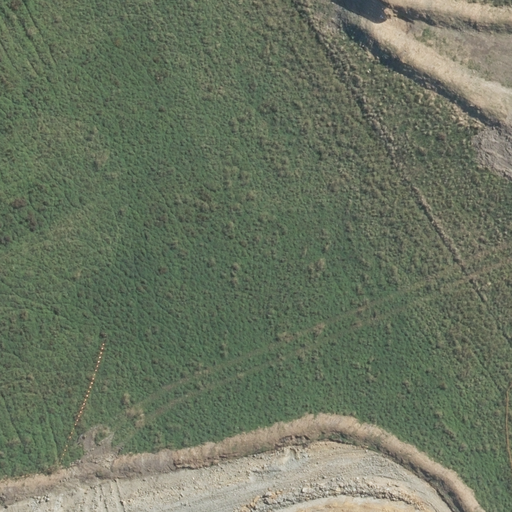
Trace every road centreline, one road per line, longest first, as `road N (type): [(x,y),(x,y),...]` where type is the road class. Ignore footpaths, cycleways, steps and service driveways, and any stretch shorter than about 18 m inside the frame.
road 1 (unknown): [(0,88),(247,511)]
road 2 (unknown): [(0,206),(346,18)]
